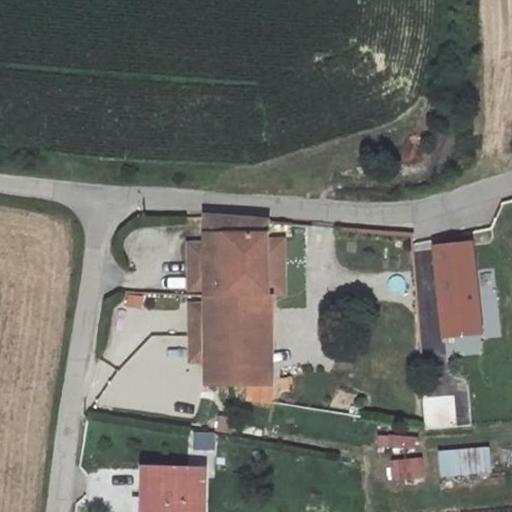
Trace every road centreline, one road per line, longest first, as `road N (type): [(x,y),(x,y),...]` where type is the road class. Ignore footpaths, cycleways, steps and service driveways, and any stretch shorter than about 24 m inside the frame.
road 1 (unclassified): [(511,183),(396,213),(100,197)]
road 2 (unclassified): [(100,197),(58,511)]
